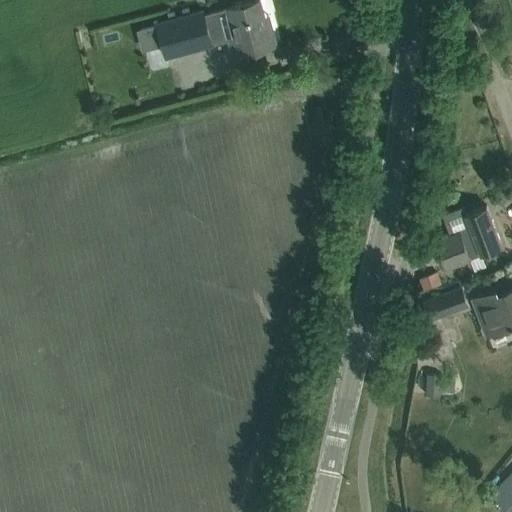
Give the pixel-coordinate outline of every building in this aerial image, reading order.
[(260,0),(248,0),(240,2),(228,6),(204,12),(203,8),(157,20),(166,55),(227,39),(231,51),(239,49),(240,52),(276,43),(271,24),(267,25),(260,0)] [(497,192),(495,196),(496,200),(500,202),(505,201),(507,197),(505,192),(501,190),(497,192)] [(451,232),(436,238),(447,266),(459,261),(470,257),(470,255),(481,251),(481,252),(484,251),(502,244),(492,217),(487,205),(466,212),(463,205),(443,212),(451,232)] [(437,270),(419,277),(424,288),(442,281),(437,270)] [(430,318),(468,303),(461,284),(423,299),(430,318)] [(511,324),(511,286),(498,292),(496,288),(472,297),(486,334),(511,324)] [(424,394),(440,395),(441,373),(426,372),(424,394)] [(511,511),(511,470),(491,492),(511,511)]
